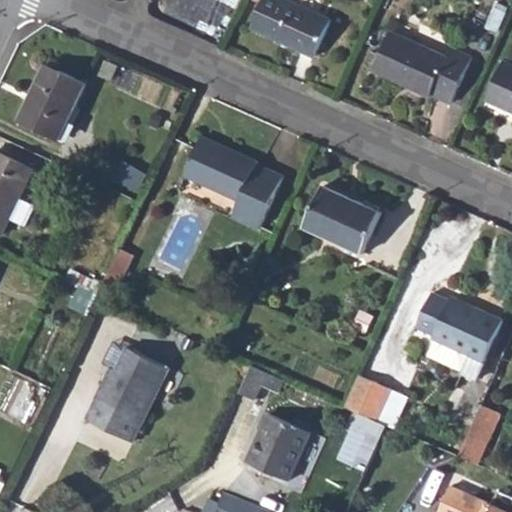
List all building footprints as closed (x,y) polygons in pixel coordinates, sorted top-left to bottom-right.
[(284,0),(270,0),(256,30),(320,58),(335,23),(284,0)] [(395,32),(377,71),(435,97),(437,95),(457,104),(477,59),(455,49),(452,57),(395,32)] [(511,63),(506,60),(489,99),(511,109),(511,63)] [(44,64),(17,121),(58,139),(83,83),(44,64)] [(204,140),(186,179),(244,203),(237,219),(264,232),(287,179),(261,168),(261,165),(204,140)] [(0,154),(0,235),(2,236),(10,220),(26,227),(35,207),(19,200),(32,171),(0,154)] [(328,188),(309,230),(368,256),(387,216),(328,188)] [(120,250),(107,275),(122,282),(134,258),(120,250)] [(437,296),(421,330),(440,338),(439,341),(441,342),(434,358),(467,373),(474,357),(490,364),(508,325),(457,301),(455,304),(437,296)] [(111,369),(85,421),(134,443),(170,371),(128,349),(117,372),(111,369)] [(248,364),(237,392),(251,399),(258,385),(275,392),(280,379),(248,364)] [(395,392),(363,377),(349,409),(381,424),(395,392)] [(482,401),(462,454),(483,462),(503,409),(482,401)] [(267,414),(246,462),(288,480),(309,432),(267,414)] [(505,511),(451,489),(440,511),(505,511)] [(209,500),(203,511),(263,511),(221,495),(217,503),(209,500)]
